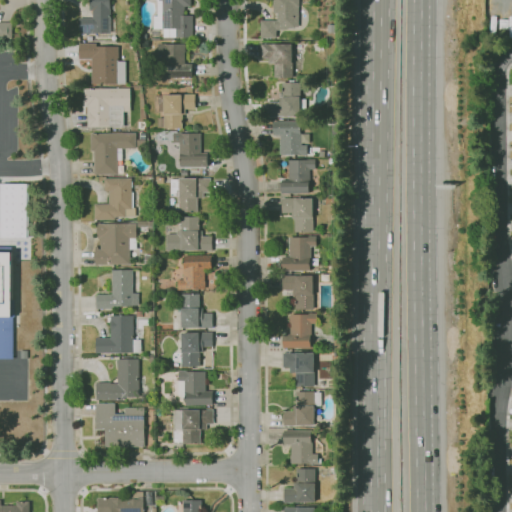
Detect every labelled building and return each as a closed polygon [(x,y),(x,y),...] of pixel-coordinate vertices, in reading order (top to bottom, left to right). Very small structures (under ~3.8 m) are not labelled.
[(96,34),(78,34),(78,16),(81,16),(81,18),(92,18),(92,11),(89,11),(89,0),(109,0),(109,8),(110,8),(110,19),(114,19),(114,32),(96,32),(96,34)] [(190,0),(190,7),(184,7),(184,16),(192,16),(192,38),(175,38),(175,33),(174,33),(174,39),(172,39),(172,40),(162,40),(162,37),(163,37),(163,29),(152,29),(152,16),(156,16),(156,0),(190,0)] [(275,38),(260,38),(260,21),(276,21),(276,13),(272,13),(272,0),(298,0),(298,28),(284,28),(284,30),(275,30),(275,38)] [(0,22),(11,23),(11,38),(0,38),(0,22)] [(91,84),(91,59),(78,60),(78,43),(96,43),(96,47),(118,47),(118,62),(125,62),(125,84),(91,84)] [(191,77),(161,77),(161,65),(163,65),(163,54),(156,54),(156,44),(165,44),(165,45),(185,45),(185,54),(184,54),(184,64),(191,64),(191,77)] [(292,78),(273,78),(273,64),(267,64),(267,59),(260,59),(260,44),(274,44),(291,44),(291,63),(292,63),(292,78)] [(305,117),(268,117),(268,102),(278,102),(278,97),(281,97),(281,83),(288,83),(288,80),(296,80),(296,83),(300,83),(300,98),(299,98),(299,99),(305,99),(305,117)] [(123,127),(87,127),(87,106),(83,106),(83,89),(130,89),(130,111),(124,111),(123,127)] [(163,129),(163,127),(157,127),(157,118),(163,118),(163,113),(154,113),(154,96),(163,96),(163,95),(180,95),(180,94),(194,94),(194,109),(185,109),(185,114),(182,114),(182,129),(163,129)] [(306,155),(298,156),(298,155),(279,156),(279,147),(280,147),(279,136),(272,136),(272,122),(299,121),(299,134),(306,133),(306,146),(306,148),(311,148),(311,152),(306,152),(306,155)] [(118,174),(94,174),(94,151),(91,151),(91,133),(136,133),(136,148),(121,148),(121,160),(117,160),(117,167),(124,167),(124,173),(118,173),(118,174)] [(208,167),(180,167),(180,154),(178,154),(178,143),(173,143),(173,133),(200,133),(200,153),(208,153),(208,167)] [(308,193),(281,194),(281,180),(288,180),(288,161),(306,160),(306,159),(314,159),(314,169),(309,169),(309,182),(308,182),(308,193)] [(94,220),(94,204),(108,204),(108,191),(103,191),(103,178),(131,178),(131,182),(132,182),(132,188),(131,188),(131,192),(133,192),(133,208),(135,208),(135,217),(125,217),(115,217),(115,220),(94,220)] [(178,212),(178,196),(171,196),(170,179),(178,179),(178,178),(210,178),(210,192),(203,192),(203,197),(197,197),(197,212),(178,212)] [(27,183),(0,183),(0,210),(0,237),(26,238),(27,183)] [(294,233),(294,218),(290,218),(290,213),(281,213),(281,198),(294,198),(294,199),(311,198),(312,217),(312,232),(294,233)] [(154,223),(153,216),(161,215),(161,222),(154,223)] [(212,251),(197,251),(166,251),(166,234),(176,234),(176,230),(180,230),(180,216),(199,216),(199,230),(202,230),(202,236),(212,236),(212,251)] [(129,265),(95,265),(95,246),(97,246),(97,249),(100,249),(100,239),(97,239),(97,223),(136,223),(136,249),(129,249),(129,265)] [(282,271),(282,257),(289,256),(288,237),(316,236),(316,246),(309,246),(310,271),(282,271)] [(14,359),(0,358),(0,246),(11,246),(12,316),(14,316),(14,359)] [(144,266),(144,265),(143,254),(154,254),(154,266),(144,266)] [(185,290),(178,290),(178,280),(183,280),(183,268),(185,268),(184,255),(212,255),(212,269),(205,269),(205,288),(185,288),(185,290)] [(96,309),(96,295),(112,295),(111,270),(132,270),(132,293),(138,293),(138,306),(112,306),(112,309),(96,309)] [(313,310),(295,309),(295,296),(291,296),(291,290),(281,290),(282,275),(313,275),(313,310)] [(181,328),(181,309),(181,294),(200,294),(200,308),(202,308),(202,313),(212,313),(212,328),(181,328)] [(282,349),(282,334),(289,334),(289,323),(288,314),(317,314),(317,324),(310,324),(311,348),(282,349)] [(141,353),(133,353),(95,353),(95,338),(110,338),(110,316),(133,315),(133,340),(140,340),(141,353)] [(181,333),(197,333),(197,332),(212,332),(212,347),(202,347),(202,353),(200,353),(200,366),(181,366),(181,333)] [(314,386),(296,386),(296,383),(294,383),(294,374),(296,374),(296,373),(289,373),(289,367),(283,367),(283,353),(313,353),(314,386)] [(123,400),(95,400),(95,382),(114,382),(114,383),(117,383),(117,359),(139,359),(139,397),(123,397),(123,400)] [(178,396),(177,381),(179,381),(179,371),(205,371),(205,391),(213,391),(213,405),(185,405),(185,398),(182,398),(178,396)] [(297,428),(283,428),(283,411),(293,411),(293,405),(295,405),(295,392),(320,392),(321,405),(314,405),(314,426),(297,426),(297,428)] [(145,446),(96,447),(95,404),(114,404),(114,414),(125,414),(125,408),(144,408),(145,446)] [(201,443),(183,443),(183,442),(174,442),(173,431),(182,431),(182,430),(174,430),(174,410),(213,410),(213,424),(206,424),(206,429),(201,429),(201,443)] [(318,464),(309,464),(291,464),(291,463),(290,463),(289,456),(290,456),(290,444),(284,444),(283,430),(312,430),(312,454),(318,454),(318,464)] [(315,503),(284,503),(284,488),(293,488),(293,483),(296,483),(296,469),(314,469),(315,503)] [(97,511),(97,498),(129,498),(129,492),(143,492),(143,511),(97,511)] [(176,511),(176,501),(183,501),(183,500),(201,500),(201,511),(176,511)] [(0,511),(0,505),(15,505),(15,501),(29,501),(29,511),(0,511)]
